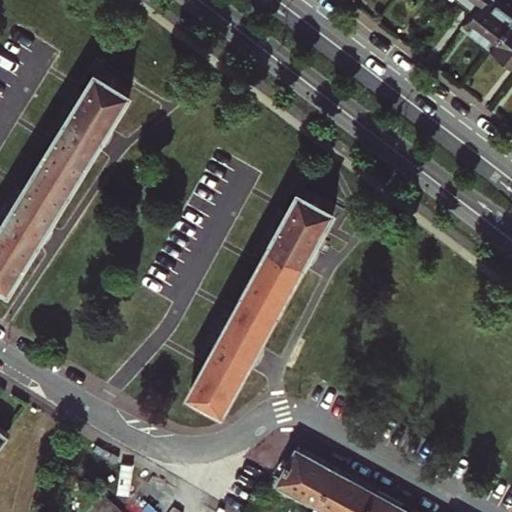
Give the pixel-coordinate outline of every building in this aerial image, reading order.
[(491,45),(511,18),(511,11),(497,0),(481,0),(475,8),(463,23),(491,45)] [(464,0),(475,8),(481,0),(464,0)] [(511,61),(511,18),(491,45),(511,61)] [(131,87),(99,67),(0,226),(0,274),(13,282),(37,242),(48,223),(96,145),(107,126),(131,87)] [(336,204),(302,185),(190,386),(225,405),(247,365),(259,344),(303,265),(315,244),(336,204)] [(279,479),(318,501),(337,468),(296,446),(279,479)] [(318,501),(338,511),(363,511),(376,489),(337,468),(318,501)] [(125,511),(97,486),(87,511),(125,511)] [(363,511),(415,511),(416,511),(376,489),(363,511)]
